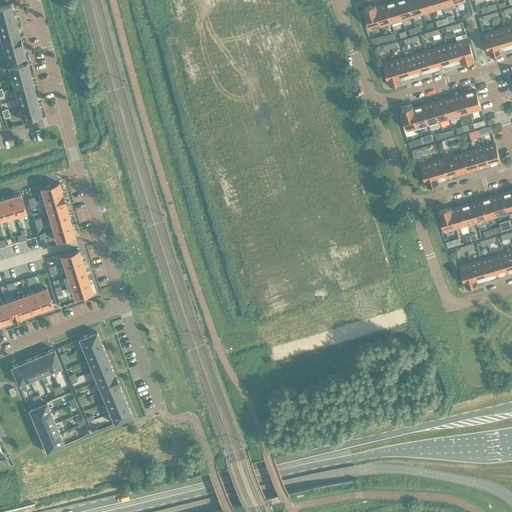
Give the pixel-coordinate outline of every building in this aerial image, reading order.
[(396,0),(386,3),(391,22),(402,19),(396,0)] [(407,0),(396,0),(402,19),(412,16),(407,0)] [(422,13),(418,0),(407,0),(412,16),(422,13)] [(433,10),(429,0),(418,0),(422,13),(433,10)] [(443,7),(441,0),(429,0),(433,10),(443,7)] [(455,7),(453,3),(452,0),(441,0),(443,7),(444,10),(455,7)] [(376,5),(375,5),(381,25),(391,22),(386,3),(376,6),(376,5)] [(0,6),(0,18),(14,15),(11,4),(0,6)] [(368,22),(370,28),(381,25),(375,5),(364,8),(366,16),(365,16),(367,23),(368,22)] [(0,18),(0,29),(17,25),(14,15),(0,18)] [(446,18),(436,21),(438,26),(448,23),(446,18)] [(0,29),(0,37),(1,40),(19,35),(17,25),(0,29)] [(511,46),(505,27),(495,30),(501,50),(502,50),(501,49),(511,46)] [(484,34),(490,54),(501,50),(495,30),(484,34)] [(1,40),(4,51),(22,46),(19,35),(1,40)] [(474,58),(468,39),(457,42),(463,62),(474,58)] [(463,62),(457,42),(446,45),(452,63),(462,60),(462,62),(463,62)] [(452,63),(446,45),(436,48),(441,67),(452,63)] [(22,46),(4,51),(7,62),(25,57),(22,46)] [(441,67),(436,48),(425,51),(431,70),(441,67)] [(431,70),(425,51),(414,54),(420,73),(431,70)] [(420,73),(414,54),(404,57),(409,76),(420,73)] [(409,76),(404,57),(393,60),(399,81),(401,80),(401,78),(409,76)] [(388,76),(390,83),(399,81),(393,60),(384,63),(386,69),(384,70),(386,76),(388,76)] [(8,67),(11,78),(30,73),(27,62),(8,67)] [(14,88),(32,83),(30,73),(11,78),(14,88)] [(14,89),(17,99),(35,94),(33,83),(14,89)] [(481,108),(475,89),(464,93),(470,111),(481,108)] [(454,96),(459,114),(470,111),(464,93),(454,96)] [(17,99),(19,109),(38,104),(35,94),(17,99)] [(444,99),(449,117),(459,114),(454,96),(444,99)] [(433,102),(439,120),(449,117),(444,99),(433,102)] [(423,105),(428,123),(439,120),(433,102),(423,105)] [(38,104),(19,109),(22,120),(41,115),(38,104)] [(412,106),(418,127),(428,123),(423,105),(413,108),(413,106),(412,106)] [(405,124),(407,130),(418,127),(412,106),(401,110),(403,117),(402,118),(404,124),(405,124)] [(427,134),(421,136),(421,137),(423,143),(429,141),(433,140),(431,133),(427,134)] [(500,161),(495,143),(484,146),(489,164),(500,161)] [(489,164),(484,146),(474,149),(479,167),(489,164)] [(416,148),(411,150),(414,158),(420,156),(418,147),(416,148)] [(312,149),(306,151),(307,157),(310,166),(328,161),(330,160),(328,151),(314,155),(312,149)] [(479,167),(474,149),(463,152),(469,170),(479,167)] [(469,170),(463,152),(453,155),(458,174),(469,170)] [(458,174),(453,155),(443,158),(448,177),(458,174)] [(439,181),(438,179),(448,177),(443,158),(432,161),(438,181),(439,181)] [(328,161),(310,166),(313,176),(331,171),(333,170),(330,160),(328,161)] [(425,177),(427,184),(438,181),(432,161),(421,164),(423,170),(421,171),(423,177),(425,177)] [(270,167),(254,172),(257,183),(273,178),(272,173),(270,167)] [(331,171),(313,176),(316,186),(333,181),(336,180),(333,170),(331,171)] [(273,178),(257,183),(260,193),(276,188),(273,178)] [(333,181),(316,186),(319,196),(336,191),(339,190),(336,180),(333,181)] [(62,193),(59,182),(40,188),(43,198),(62,193)] [(276,188),(260,193),(263,204),(280,199),(276,188)] [(511,190),(502,193),(508,212),(511,210),(511,190)] [(336,191),(319,196),(322,206),(339,201),(336,191)] [(26,212),(20,193),(10,197),(15,215),(26,212)] [(65,203),(62,193),(43,198),(47,209),(65,203)] [(492,196),(497,215),(508,212),(502,193),(492,196)] [(481,200),(487,218),(497,215),(492,196),(481,200)] [(15,215),(10,197),(0,199),(0,202),(5,218),(15,215)] [(280,199),(263,204),(266,214),(283,209),(280,199)] [(471,203),(477,221),(478,225),(488,222),(487,218),(481,200),(471,203)] [(339,201),(322,206),(325,216),(342,211),(339,201)] [(50,219),(68,214),(65,203),(47,209),(50,219)] [(461,206),(466,224),(477,221),(471,203),(461,206)] [(450,207),(456,227),(466,224),(461,206),(451,209),(451,207),(450,207)] [(443,225),(445,231),(456,227),(450,207),(439,211),(441,218),(440,219),(442,225),(443,225)] [(266,214),(264,214),(266,221),(266,224),(285,219),(283,209),(266,214)] [(342,211),(325,216),(328,227),(346,222),(342,211)] [(71,224),(68,214),(50,219),(53,229),(71,224)] [(285,219),(266,224),(267,228),(268,227),(270,234),(288,228),(285,219)] [(346,222),(328,227),(331,237),(349,232),(346,222)] [(74,235),(71,224),(53,229),(56,240),(74,235)] [(500,226),(490,229),(492,234),(502,231),(501,227),(500,226)] [(288,228),(270,234),(272,240),(271,241),(272,244),(291,238),(288,228)] [(349,232),(331,237),(334,247),(354,241),(351,231),(349,232)] [(291,238),(272,244),(273,247),(274,247),(276,254),(277,253),(294,248),(291,238)] [(354,241),(334,247),(337,257),(357,251),(354,241)] [(294,248),(277,253),(280,263),(297,258),(294,248)] [(82,260),(79,249),(60,255),(64,266),(82,260)] [(511,250),(502,253),(508,272),(511,270),(511,250)] [(357,251),(337,257),(340,267),(360,261),(357,251)] [(502,253),(492,256),(497,275),(508,272),(502,253)] [(492,256),(482,259),(487,278),(497,275),(492,256)] [(297,258),(280,263),(283,274),(300,269),(297,258)] [(482,259),(471,262),(477,282),(478,282),(478,281),(487,278),(482,259)] [(85,271),(82,260),(64,266),(67,276),(85,271)] [(360,261),(340,267),(342,275),(343,276),(363,270),(362,268),(360,261)] [(477,282),(471,262),(460,265),(462,271),(461,272),(463,278),(464,278),(466,286),(477,282)] [(300,269),(283,274),(286,284),(303,279),(300,269)] [(363,270),(343,276),(346,286),(366,280),(363,270)] [(89,281),(85,271),(67,276),(70,287),(89,281)] [(303,279),(286,284),(288,291),(289,295),(306,290),(305,286),(303,279)] [(92,292),(89,281),(70,287),(74,297),(92,292)] [(46,287),(35,291),(42,309),(52,305),(46,287)] [(35,291),(25,294),(32,312),(42,309),(35,291)] [(25,294),(15,298),(21,316),(32,312),(25,294)] [(359,300),(358,300),(359,305),(363,319),(364,319),(370,318),(370,319),(371,319),(374,318),(371,306),(374,305),(373,300),(371,296),(371,297),(362,299),(359,300)] [(15,298),(5,302),(11,320),(21,316),(15,298)] [(358,300),(348,303),(349,308),(353,321),(354,322),(360,320),(360,322),(361,321),(364,320),(363,319),(359,305),(358,300)] [(5,302),(0,303),(0,320),(1,323),(11,320),(5,302)] [(348,303),(338,306),(340,312),(343,324),(344,325),(350,323),(350,324),(351,324),(354,323),(354,322),(353,321),(349,308),(348,303)] [(338,306),(328,309),(330,316),(333,327),(343,324),(340,312),(338,306)] [(328,309),(317,312),(319,319),(323,330),(333,327),(330,316),(328,309)] [(317,312),(307,315),(309,323),(312,333),(323,330),(319,319),(317,312)] [(295,319),(294,319),(296,327),(298,326),(301,336),(312,333),(309,323),(307,315),(303,317),(295,319)] [(96,331),(78,338),(83,349),(101,341),(96,331)] [(101,341),(83,349),(87,359),(105,352),(101,341)] [(54,348),(43,353),(50,371),(61,366),(54,348)] [(105,352),(87,359),(92,370),(109,363),(105,352)] [(50,371),(43,353),(32,358),(40,375),(50,371)] [(40,375),(32,358),(21,362),(29,380),(40,375)] [(29,380),(21,362),(11,367),(18,384),(29,380)] [(109,363),(92,370),(96,381),(114,373),(109,363)] [(114,373),(96,381),(101,391),(118,384),(114,373)] [(118,384),(101,391),(105,402),(123,394),(118,384)] [(123,394),(105,402),(109,413),(127,405),(123,394)] [(46,401),(28,409),(33,419),(51,412),(46,401)] [(127,405),(109,413),(114,423),(132,416),(127,405)] [(51,412),(33,419),(37,430),(55,423),(51,412)] [(55,423),(37,430),(42,441),(60,433),(55,423)] [(60,433),(42,441),(46,452),(64,444),(60,433)]
